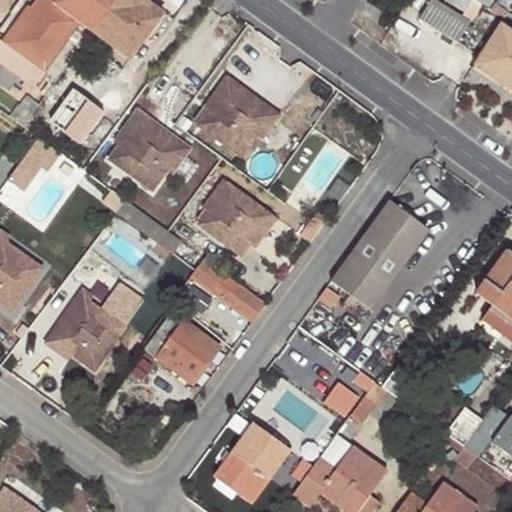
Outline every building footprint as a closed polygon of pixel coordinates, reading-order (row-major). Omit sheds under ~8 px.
[(117,0),(60,0),(60,1),(58,0),(40,0),(33,10),(28,8),(0,48),(0,62),(33,88),(36,85),(45,72),(56,79),(90,31),(93,33),(117,0)] [(150,0),(117,0),(93,33),(131,61),(158,22),(143,11),(147,5),(150,0)] [(480,5),(472,0),(445,0),(464,10),(460,16),(434,0),(432,0),(420,20),(456,43),(480,5)] [(495,0),(484,0),(481,5),(489,11),(495,0)] [(162,17),(147,5),(143,11),(158,22),(162,17)] [(511,88),(511,29),(501,23),(475,64),(511,88)] [(45,72),(36,85),(47,93),(56,79),(45,72)] [(237,92),(240,87),(227,78),(206,106),(212,111),(201,126),(242,155),(258,133),(270,117),(237,92)] [(279,114),(240,87),(237,92),(270,117),(258,133),(263,137),(279,114)] [(80,142),(104,111),(74,90),(52,121),(80,142)] [(212,111),(206,106),(195,121),(201,126),(212,111)] [(311,127),(318,118),(306,108),(298,117),(311,127)] [(146,127),(150,121),(138,112),(116,141),(121,144),(111,159),(152,189),(169,168),(180,151),(146,127)] [(190,150),(150,121),(146,127),(180,151),(169,168),(174,171),(190,150)] [(317,127),(279,176),(312,201),(350,152),(317,127)] [(267,188),(281,168),(263,154),(248,175),(267,188)] [(251,243),(270,215),(224,181),(205,207),(210,210),(201,224),(242,254),(251,243)] [(172,254),(182,241),(126,200),(116,214),(172,254)] [(429,232),(389,202),(329,283),(370,312),(429,232)] [(275,219),(270,215),(251,243),(255,246),(275,219)] [(8,237),(1,231),(0,232),(0,300),(13,310),(42,269),(6,243),(8,237)] [(482,320),(511,342),(511,250),(487,285),(486,284),(477,296),(492,307),(482,320)] [(266,303),(205,259),(191,279),(252,321),(266,303)] [(338,297),(326,288),(317,300),(329,309),(338,297)] [(87,291),(62,324),(67,328),(56,341),(73,353),(95,369),(124,328),(88,302),(94,296),(87,291)] [(193,385),(220,347),(174,314),(147,351),(193,385)] [(67,328),(62,324),(48,343),(69,359),(73,353),(56,341),(67,328)] [(384,392),(398,402),(418,376),(400,362),(380,389),(384,392)] [(380,389),(373,384),(349,417),(360,426),(384,392),(380,389)] [(511,485),(511,420),(493,406),(481,422),(462,448),(464,450),(476,459),(511,485)] [(462,448),(481,422),(464,409),(445,436),(449,440),(462,448)] [(247,486),(259,495),(290,452),(252,424),(213,477),(240,496),(247,486)] [(335,436),(319,459),(336,470),(352,448),(335,436)] [(319,459),(291,497),(308,509),(318,494),(323,488),(339,500),(335,505),(343,511),(356,511),(368,497),(385,473),(352,448),(336,470),(319,459)] [(466,471),(476,459),(464,450),(455,462),(466,471)] [(427,506),(410,493),(396,511),(474,511),(477,508),(444,483),(427,506)] [(251,505),(259,495),(247,486),(240,496),(251,505)] [(323,488),(318,494),(335,505),(339,500),(323,488)] [(34,511),(5,491),(0,497),(0,511),(34,511)] [(372,511),(379,504),(368,497),(356,511),(372,511)]
